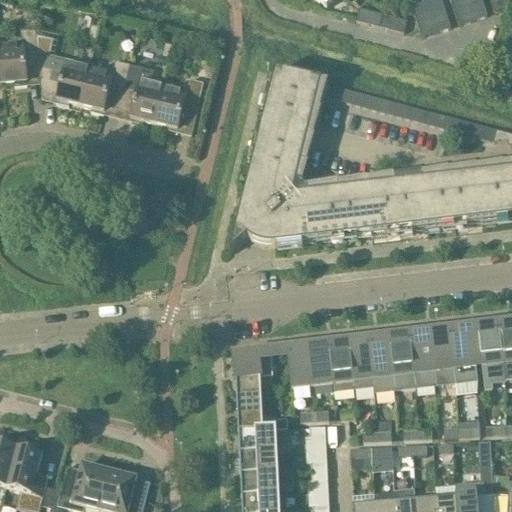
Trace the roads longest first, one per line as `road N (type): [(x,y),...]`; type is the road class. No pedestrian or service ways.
road 1 (residential): [(0,336),(511,278)]
road 2 (residential): [(172,511),(167,456),(131,436),(0,404)]
road 3 (residential): [(190,178),(42,142),(0,147)]
